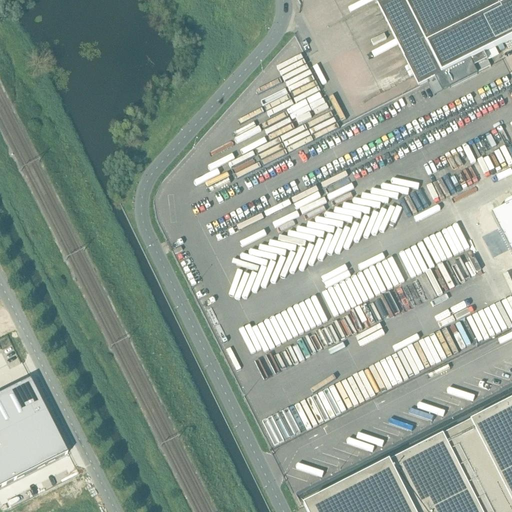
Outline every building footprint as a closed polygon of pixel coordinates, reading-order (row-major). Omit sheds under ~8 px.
[(511,0),(375,0),(377,3),(414,77),(418,86),(443,74),(450,88),(478,74),(491,67),(487,61),(484,53),(495,48),(497,47),(511,39),(511,0)] [(511,205),(505,209),(492,216),(511,256),(511,205)] [(471,345),(501,331),(496,320),(492,322),(489,316),(487,316),(484,310),(463,320),(467,327),(463,329),(471,345)] [(288,326),(275,331),(279,340),(307,327),(303,319),(288,327),(288,326)] [(29,380),(0,395),(0,488),(67,455),(61,442),(46,414),(30,381),(29,380)] [(312,504),(304,508),(305,511),(511,511),(511,402),(471,423),(385,467),(312,504)]
